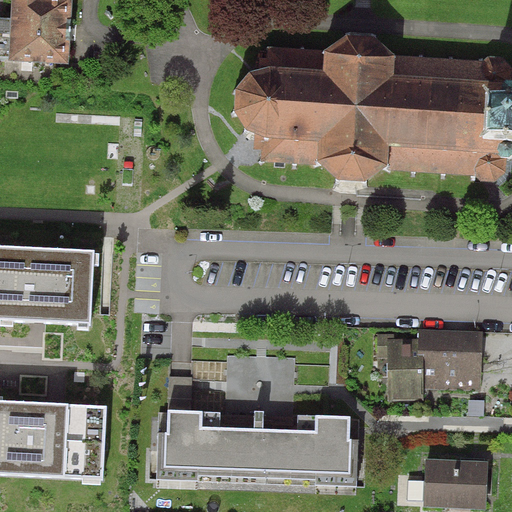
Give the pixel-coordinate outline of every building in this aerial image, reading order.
[(11,0),(10,17),(0,16),(0,57),(9,58),(9,61),(69,64),(72,0),(11,0)] [(511,79),(511,68),(504,57),(489,56),(483,60),(395,55),(375,36),(347,34),(324,50),(269,47),(268,59),(261,58),(260,68),(250,71),(235,88),(234,110),(246,128),(254,133),(253,149),(260,150),(260,160),(322,165),(337,180),(365,180),(383,168),(475,175),(480,181),(495,182),(505,172),(508,159),(511,155),(511,79)] [(93,249),(0,244),(0,314),(35,317),(90,319),(93,249)] [(377,358),(387,358),(388,401),(423,400),(424,388),(480,390),(482,331),(419,329),(418,339),(395,339),(394,334),(376,333),(377,358)] [(64,402),(0,398),(0,469),(101,476),(105,404),(64,402)] [(203,411),(167,410),(167,433),(158,432),(157,479),(197,480),(197,476),(315,480),(315,484),(356,486),(358,439),(350,439),(350,416),(316,415),(315,430),(264,428),(264,410),(254,410),(253,427),(203,426),(203,411)] [(488,460),(425,458),(424,480),(408,480),(407,500),(424,500),(423,507),(486,509),(488,460)]
